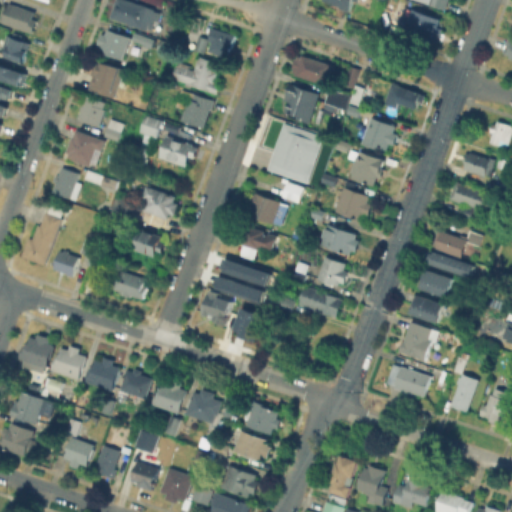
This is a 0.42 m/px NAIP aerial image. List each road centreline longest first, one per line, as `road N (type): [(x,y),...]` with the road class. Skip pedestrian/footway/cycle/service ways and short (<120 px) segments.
road 1 (residential): [(280,511),(311,428),(349,380),(486,0)]
road 2 (residential): [(511,467),(0,286)]
road 3 (residential): [(162,341),(285,0)]
road 4 (residential): [(0,236),(80,0)]
road 5 (residential): [(511,96),(279,18)]
road 6 (residential): [(114,511),(0,473)]
